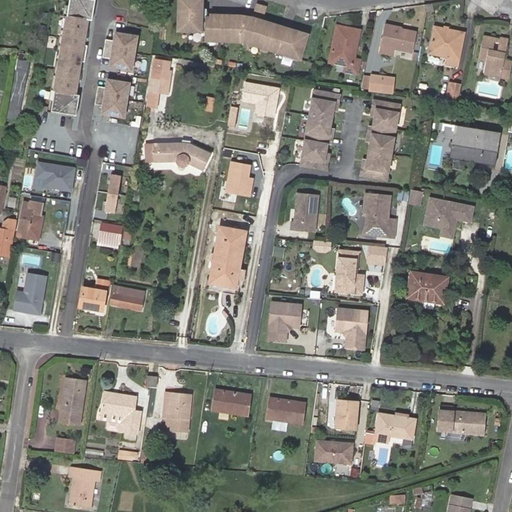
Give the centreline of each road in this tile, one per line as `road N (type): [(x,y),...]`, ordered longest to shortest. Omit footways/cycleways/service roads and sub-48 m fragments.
road 1 (residential): [(63,344),(97,135),(86,120),(99,17)]
road 2 (residential): [(242,361),(280,180),(293,171),(343,177),(356,102)]
road 3 (residential): [(242,361),(511,386)]
road 4 (residential): [(63,344),(242,361)]
road 5 (residential): [(36,342),(13,511)]
